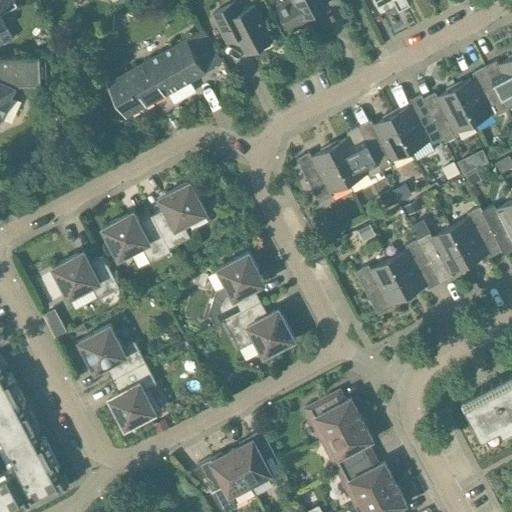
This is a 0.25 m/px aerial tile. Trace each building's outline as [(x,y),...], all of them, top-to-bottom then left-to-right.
[(0,0),(0,42),(1,43),(13,36),(0,12),(0,9),(16,0),(0,0)] [(291,30),(308,21),(306,18),(313,14),(312,13),(329,4),(327,0),(290,0),(279,6),(291,30)] [(400,8),(406,5),(403,0),(375,0),(381,11),(398,2),(400,8)] [(228,42),(239,36),(248,53),(273,40),(255,5),(241,12),(236,2),(214,13),(228,42)] [(113,35),(114,15),(106,20),(106,35),(113,35)] [(204,29),(109,82),(128,115),(170,92),(176,102),(197,90),(191,80),(222,62),(204,29)] [(0,121),(16,86),(41,85),(40,55),(0,56),(0,121)] [(511,57),(500,63),(498,59),(486,66),(509,110),(511,107),(511,57)] [(497,116),(509,110),(486,66),(474,72),(476,76),(457,86),(476,121),(494,112),(497,116)] [(89,67),(79,70),(83,82),(93,78),(89,67)] [(425,98),(445,138),(447,142),(459,135),(457,131),(476,121),(457,86),(439,96),(436,91),(425,98)] [(401,110),(393,114),(412,149),(413,149),(418,158),(436,149),(433,144),(445,138),(425,98),(423,93),(410,100),(412,104),(401,110)] [(383,170),(396,163),(393,159),(412,149),(393,114),(375,124),(372,119),(360,126),(383,170)] [(350,136),(332,146),(350,182),(369,172),(371,176),(383,170),(360,126),(348,132),(350,136)] [(332,146),(313,156),(311,152),(298,158),(321,202),(334,196),(332,191),(350,182),(332,146)] [(484,149),(459,161),(465,173),(489,161),(484,149)] [(511,168),(511,160),(510,156),(496,163),(502,174),(511,168)] [(454,161),(442,167),(448,178),(460,172),(454,161)] [(466,176),(471,185),(482,179),(478,170),(466,176)] [(185,224),(208,212),(191,180),(160,196),(165,207),(153,214),(171,247),(192,236),(185,224)] [(400,200),(412,194),(406,182),(394,188),(400,200)] [(408,215),(421,208),(417,199),(404,206),(408,215)] [(495,204),(484,210),(483,210),(504,250),(503,250),(505,254),(511,251),(511,200),(497,208),(495,204)] [(471,217),(452,226),(471,262),(489,252),(492,256),(503,250),(504,250),(483,210),(484,210),(481,206),(469,212),(471,217)] [(143,246),(149,258),(151,262),(172,251),(171,247),(153,214),(140,220),(135,209),(103,226),(120,258),(143,246)] [(364,243),(376,236),(370,224),(357,230),(364,243)] [(431,232),(419,238),(442,282),(454,276),(452,271),(471,262),(452,226),(434,236),(431,232)] [(409,249),(390,259),(409,294),(428,284),(430,288),(442,282),(419,238),(407,244),(409,249)] [(99,297),(121,286),(103,252),(90,259),(85,248),(53,265),(69,297),(92,285),(99,297)] [(226,318),(262,300),(256,288),(267,282),(250,250),(218,267),(228,285),(216,291),(209,311),(215,323),(226,318)] [(370,264),(357,271),(380,315),(393,308),(390,304),(409,294),(390,259),(372,268),(370,264)] [(269,313),(262,300),(226,318),(240,346),(256,338),(265,355),(297,339),(280,307),(269,313)] [(50,323),(56,334),(66,329),(60,317),(50,323)] [(113,377),(146,359),(136,339),(123,345),(111,322),(79,339),(95,371),(106,365),(113,377)] [(125,427),(157,411),(145,388),(158,381),(146,359),(113,377),(119,390),(108,396),(125,427)] [(0,511),(3,511),(34,497),(36,501),(66,486),(56,468),(61,466),(45,436),(41,438),(23,404),(27,402),(11,372),(7,374),(0,360),(0,511)] [(502,428),(505,433),(511,429),(511,374),(463,400),(483,438),(502,428)] [(306,407),(322,439),(363,418),(352,397),(338,404),(332,394),(306,407)] [(165,417),(152,424),(157,434),(170,427),(165,417)] [(322,439),(339,471),(365,457),(360,447),(374,439),(363,418),(322,439)] [(253,438),(233,449),(251,485),(269,476),(278,485),(289,479),(263,429),(252,435),(253,438)] [(213,460),(211,457),(200,463),(225,511),(226,511),(236,507),(234,494),(251,485),(233,449),(213,460)] [(339,471),(356,503),(397,482),(386,461),(371,468),(365,457),(339,471)] [(393,511),(408,503),(397,482),(356,503),(360,511),(393,511)] [(310,511),(325,511),(320,502),(308,508),(310,511)]
